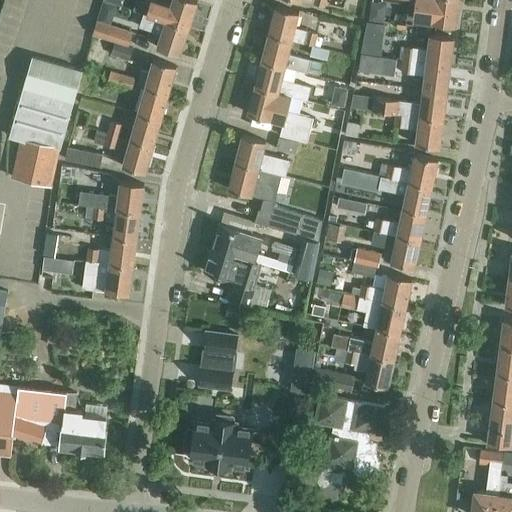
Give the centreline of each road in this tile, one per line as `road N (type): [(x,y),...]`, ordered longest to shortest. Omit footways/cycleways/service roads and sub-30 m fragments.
road 1 (residential): [(130,511),(182,168),(235,0)]
road 2 (residential): [(402,511),(491,104)]
